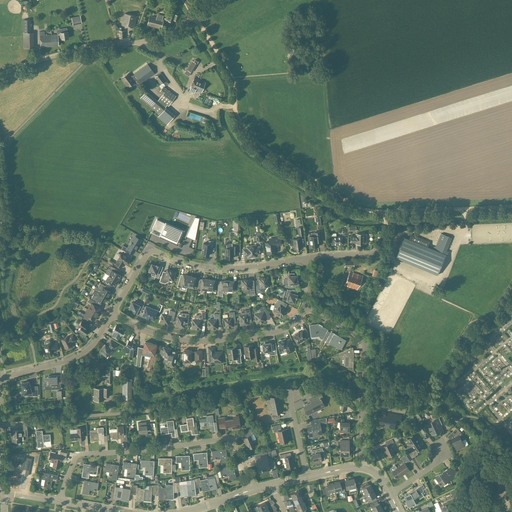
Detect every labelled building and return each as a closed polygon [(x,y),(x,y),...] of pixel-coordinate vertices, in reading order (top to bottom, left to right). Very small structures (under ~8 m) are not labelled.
[(176,11),(171,10),(170,15),(169,14),(167,21),(173,22),(176,11)] [(134,28),(136,16),(125,14),(122,25),(134,28)] [(82,23),(80,16),(71,18),(73,25),(82,23)] [(163,20),(156,18),(149,16),(147,25),(161,29),(163,20)] [(23,20),(23,33),(31,33),(31,24),(31,20),(23,20)] [(68,38),(67,31),(67,28),(61,29),(62,32),(60,32),(60,33),(57,34),(58,39),(61,39),(68,38)] [(58,46),(58,39),(57,34),(48,35),(48,34),(45,34),(44,31),(39,32),(40,47),(58,46)] [(34,48),(34,33),(31,33),(23,33),(23,48),(34,48)] [(192,73),(197,64),(192,61),(187,69),(192,73)] [(134,75),(137,79),(141,84),(145,81),(145,82),(147,80),(155,74),(147,64),(134,74),(134,75)] [(161,89),(162,88),(163,87),(169,83),(161,72),(155,77),(155,78),(155,79),(160,85),(159,86),(161,89)] [(134,82),(134,81),(137,79),(134,75),(133,76),(132,75),(130,77),(128,74),(121,79),(128,87),(134,82)] [(190,88),(201,92),(205,83),(194,78),(190,88)] [(163,87),(162,88),(159,92),(162,94),(158,101),(165,107),(167,105),(168,106),(175,96),(163,87)] [(165,108),(165,107),(158,101),(146,91),(140,98),(159,115),(165,108)] [(174,116),(166,108),(158,117),(167,125),(174,116)] [(194,240),(195,241),(199,218),(195,217),(193,221),(186,236),(194,240)] [(156,220),(153,228),(162,232),(160,236),(179,244),(182,238),(176,235),(177,231),(165,226),(166,224),(156,220)] [(344,244),(343,238),(347,238),(346,230),(343,230),(343,236),(331,237),(332,245),(344,244)] [(317,242),(322,242),(320,232),(313,233),(314,236),(309,236),(310,247),(318,246),(317,242)] [(438,275),(446,255),(447,255),(449,252),(447,251),(452,238),(441,233),(434,249),(428,247),(430,242),(411,234),(409,239),(405,237),(396,258),(438,275)] [(364,234),(356,234),(356,236),(351,236),(351,242),(356,242),(356,244),(364,244),(364,234)] [(274,246),(281,245),(280,237),(271,239),(272,243),(265,244),(267,254),(276,253),(274,246)] [(140,242),(133,238),(127,249),(134,253),(140,242)] [(300,238),(293,239),(293,240),(293,239),(294,249),(294,250),(301,249),(301,248),(300,239),(300,238)] [(203,243),(201,254),(209,255),(210,247),(213,247),(214,241),(208,240),(208,244),(203,243)] [(237,254),(237,246),(232,246),(232,248),(225,248),(225,258),(233,258),(233,254),(237,254)] [(254,247),(248,248),(247,249),(243,249),(244,256),(248,256),(248,258),(257,256),(256,254),(260,254),(259,247),(255,247),(254,247)] [(130,258),(121,253),(117,259),(118,259),(115,265),(121,268),(123,265),(122,265),(123,263),(127,265),(130,258)] [(149,267),(148,270),(149,270),(149,271),(152,272),(150,275),(155,277),(158,278),(161,271),(158,270),(159,266),(156,265),(156,266),(151,264),(150,267),(149,267)] [(111,270),(108,275),(118,281),(120,278),(119,277),(120,275),(117,273),(119,271),(111,266),(110,269),(111,270)] [(175,272),(167,269),(164,277),(161,276),(159,282),(165,284),(166,280),(168,279),(173,281),(173,280),(174,279),(175,277),(174,276),(175,272)] [(356,290),(362,276),(350,272),(344,285),(356,290)] [(294,284),(297,284),(297,281),(296,281),(296,276),(294,276),(294,274),(289,274),(289,279),(284,279),(284,284),(286,284),(286,287),(294,287),(294,284)] [(118,281),(108,275),(106,280),(104,279),(102,282),(110,286),(111,284),(114,285),(115,283),(117,283),(118,281)] [(187,286),(189,276),(186,275),(186,276),(180,275),(177,287),(180,288),(181,285),(187,286)] [(193,277),(189,276),(187,286),(196,288),(198,279),(192,277),(193,277)] [(269,286),(267,277),(259,279),(260,286),(256,287),(257,293),(264,292),(263,287),(269,286)] [(198,288),(202,289),(202,290),(206,289),(207,290),(208,279),(205,279),(205,280),(199,279),(198,288)] [(207,290),(213,290),(212,292),(216,292),(217,281),(212,281),(212,280),(208,279),(207,290)] [(249,295),(255,294),(254,287),(251,288),(250,280),(241,280),(242,289),(248,289),(249,295)] [(218,291),(227,291),(227,281),(224,281),(218,281),(218,291)] [(227,281),(227,291),(236,291),(236,282),(231,281),(227,281)] [(101,290),(99,293),(107,298),(111,292),(104,288),(105,286),(100,283),(97,288),(101,290)] [(286,300),(294,303),(295,298),(296,298),(297,295),(294,294),(295,289),(288,289),(285,296),(287,297),(286,300)] [(107,298),(99,293),(97,296),(94,294),(91,299),(96,302),(97,299),(104,303),(107,298)] [(91,303),(88,309),(97,315),(101,309),(93,304),(95,302),(89,299),(88,301),(91,303)] [(278,307),(274,311),(280,318),(287,311),(282,307),(283,306),(285,303),(278,299),(274,303),(278,307)] [(141,311),(143,306),(144,305),(140,303),(140,304),(136,302),(135,304),(132,302),(129,309),(133,311),(133,312),(136,313),(138,310),(141,311)] [(143,313),(142,316),(147,318),(146,319),(149,321),(150,319),(154,321),(158,311),(146,306),(145,307),(143,306),(141,311),(140,312),(143,313)] [(261,313),(254,314),(257,323),(265,321),(264,315),(265,314),(268,313),(264,306),(259,308),(261,313)] [(85,316),(88,317),(94,321),(97,315),(88,309),(84,315),(80,312),(78,315),(84,318),(85,316)] [(244,315),(239,315),(240,325),(248,324),(247,318),(251,318),(250,310),(244,311),(244,315)] [(162,314),(160,323),(168,325),(171,317),(174,318),(175,312),(169,311),(168,316),(162,314)] [(199,320),(192,319),(192,328),(201,329),(201,321),(205,321),(205,312),(201,312),(201,315),(199,315),(199,320)] [(228,318),(223,319),(224,327),(233,326),(232,318),(235,318),(234,312),(228,313),(229,317),(228,318)] [(178,313),(176,326),(184,328),(185,321),(188,322),(189,314),(178,313)] [(214,319),(208,320),(208,329),(217,328),(217,320),(220,320),(220,314),(214,314),(214,319)] [(89,329),(88,328),(86,327),(88,324),(82,320),(78,326),(80,328),(78,331),(80,333),(80,334),(80,335),(82,336),(83,336),(84,335),(89,329)] [(317,324),(309,325),(311,336),(317,335),(317,336),(320,336),(319,338),(322,339),(321,341),(324,342),(327,337),(324,336),(327,330),(322,327),(321,328),(319,326),(318,326),(317,324)] [(124,330),(116,325),(113,331),(115,332),(114,334),(112,337),(117,340),(120,335),(121,336),(124,330)] [(298,332),(295,334),(296,335),(293,336),(297,343),(306,338),(302,331),(299,333),(298,332)] [(345,340),(338,337),(339,336),(334,333),(331,338),(328,336),(325,343),(328,344),(329,343),(335,346),(335,345),(336,346),(338,346),(341,348),(345,340)] [(66,349),(72,346),(70,342),(72,342),(76,340),(73,335),(68,337),(67,336),(61,340),(66,349)] [(285,339),(278,342),(279,346),(278,347),(279,352),(286,349),(288,354),(293,352),(289,340),(286,341),(285,339)] [(45,352),(46,351),(46,354),(53,353),(53,350),(59,349),(57,343),(51,344),(51,343),(50,341),(49,340),(44,342),(45,345),(44,345),(45,348),(44,348),(44,349),(44,351),(45,352)] [(100,350),(106,356),(111,350),(113,351),(117,346),(111,340),(106,346),(105,344),(100,350)] [(130,349),(129,356),(135,357),(136,346),(129,341),(125,346),(130,349)] [(145,342),(143,348),(138,347),(136,366),(140,366),(141,358),(142,355),(150,357),(151,354),(154,355),(156,345),(152,344),(152,343),(149,343),(145,342)] [(269,351),(269,355),(275,355),(275,350),(271,350),(270,343),(262,344),(262,345),(260,345),(260,351),(263,351),(263,352),(269,351)] [(253,345),(244,346),(245,355),(247,354),(248,358),(254,357),(255,361),(259,360),(258,354),(254,354),(253,345)] [(174,367),(177,352),(170,351),(171,348),(163,347),(163,350),(161,350),(159,356),(164,357),(164,361),(168,362),(167,365),(174,367)] [(236,347),(227,349),(228,359),(236,358),(237,363),(241,363),(240,355),(237,356),(236,347)] [(352,347),(338,354),(339,357),(340,356),(341,359),(344,359),(344,365),(342,364),(342,365),(347,368),(348,367),(353,367),(353,368),(353,355),(348,355),(347,350),(352,347)] [(222,352),(214,353),(214,348),(209,348),(209,363),(222,362),(222,352)] [(183,353),(182,360),(182,362),(183,363),(184,364),(186,364),(187,363),(187,361),(191,361),(201,361),(201,351),(195,351),(195,352),(191,352),(191,350),(184,350),(184,353),(183,353)] [(112,383),(112,376),(113,370),(105,370),(105,376),(101,376),(101,378),(105,378),(105,383),(112,383)] [(43,389),(44,389),(44,388),(50,388),(50,387),(57,387),(57,389),(61,389),(61,383),(57,383),(57,376),(49,376),(49,375),(48,375),(48,377),(44,377),(44,382),(43,382),(43,384),(43,389)] [(21,383),(24,394),(31,392),(32,395),(38,395),(38,388),(33,388),(30,388),(29,381),(21,383)] [(130,400),(130,383),(121,383),(121,391),(119,391),(119,396),(121,396),(121,400),(130,400)] [(109,389),(106,388),(94,388),(93,401),(103,401),(103,397),(109,397),(109,389)] [(324,406),(321,399),(323,399),(320,393),(312,397),(314,402),(304,407),(308,415),(324,406)] [(278,396),(269,398),(272,414),(270,414),(272,420),(280,418),(278,413),(281,412),(278,396)] [(401,422),(402,416),(383,412),(380,425),(389,427),(389,428),(393,429),(395,421),(401,422)] [(211,432),(214,431),(213,423),(212,415),(206,416),(207,421),(199,422),(200,429),(210,428),(211,432)] [(219,428),(225,427),(226,430),(240,428),(238,418),(225,420),(224,417),(218,418),(219,428)] [(192,434),(195,434),(193,426),(194,426),(192,418),(186,419),(187,424),(180,425),(180,432),(191,430),(192,434)] [(308,433),(309,437),(322,434),(322,430),(321,430),(320,424),(323,423),(323,425),(326,424),(326,418),(313,421),(314,424),(307,426),(308,433)] [(443,430),(440,423),(441,422),(439,418),(432,421),(434,426),(429,428),(432,435),(443,430)] [(337,422),(339,422),(339,433),(349,433),(349,422),(344,422),(344,419),(337,419),(337,422)] [(172,437),(175,437),(174,429),(173,420),(166,421),(167,426),(160,428),(161,434),(171,433),(172,437)] [(147,432),(146,429),(152,428),(152,423),(145,424),(145,425),(138,426),(139,433),(147,432)] [(272,426),(273,428),(272,428),(274,432),(277,432),(280,443),(288,442),(286,429),(281,430),(280,427),(280,424),(272,426)] [(31,435),(30,426),(23,426),(24,430),(21,430),(12,431),(13,442),(22,441),(21,435),(31,435)] [(124,442),(124,437),(123,435),(124,434),(123,426),(116,426),(117,432),(110,432),(110,439),(121,438),(121,443),(124,442)] [(85,445),(88,445),(87,436),(84,436),(83,427),(77,428),(77,433),(70,434),(71,441),(81,440),(81,445),(85,445)] [(101,444),(104,444),(104,436),(103,427),(96,427),(97,433),(90,433),(90,440),(101,440),(101,444)] [(456,428),(452,432),(454,437),(451,439),(457,450),(465,446),(459,436),(459,435),(459,434),(461,432),(456,428)] [(36,431),(36,435),(36,439),(37,448),(44,447),(43,442),(50,441),(50,434),(40,435),(39,431),(36,431)] [(244,434),(246,438),(243,439),(247,449),(254,446),(250,436),(254,435),(252,431),(244,434)] [(418,454),(417,452),(423,448),(414,435),(408,440),(413,448),(408,452),(412,458),(418,454)] [(388,457),(395,454),(390,444),(394,442),(392,439),(386,442),(387,445),(383,447),(388,457)] [(348,456),(349,440),(340,440),(340,456),(348,456)] [(324,457),(322,448),(311,451),(312,455),(314,464),(322,462),(321,457),(324,457)] [(221,463),(228,462),(227,453),(221,454),(220,450),(211,451),(213,460),(220,459),(221,463)] [(60,452),(60,454),(50,452),(49,459),(54,460),(52,467),(59,468),(61,458),(65,459),(67,453),(60,452)] [(198,468),(208,467),(207,458),(203,458),(203,453),(193,454),(194,460),(198,460),(198,468)] [(280,458),(284,457),(287,468),(294,467),(291,456),(288,456),(287,453),(280,455),(280,458)] [(259,473),(270,471),(266,454),(260,456),(261,458),(256,460),(259,473)] [(404,455),(401,457),(405,463),(392,471),(397,479),(410,470),(405,463),(408,461),(404,456),(405,456),(404,455)] [(180,470),(189,470),(189,461),(185,461),(185,456),(176,456),(176,463),(180,463),(180,470)] [(16,467),(26,470),(24,475),(28,476),(29,470),(30,467),(32,458),(25,457),(24,462),(17,461),(16,467)] [(171,473),(172,464),(168,464),(168,458),(158,458),(158,465),(163,465),(162,473),(171,473)] [(153,475),(154,466),(150,466),(150,463),(150,461),(141,460),(140,467),(145,467),(144,475),(153,475)] [(134,478),(136,469),(132,468),(133,463),(123,462),(122,468),(127,469),(126,477),(134,478)] [(106,463),(105,467),(104,467),(103,471),(109,472),(108,478),(116,479),(118,471),(114,470),(115,464),(106,463)] [(88,468),(83,467),(82,477),(88,478),(89,473),(96,474),(98,466),(89,464),(88,468)] [(230,480),(236,478),(234,469),(229,470),(228,466),(219,468),(221,477),(229,475),(230,480)] [(455,470),(453,472),(450,468),(436,477),(441,485),(458,474),(455,470)] [(50,488),(53,478),(57,479),(58,475),(40,471),(39,478),(45,479),(43,486),(50,488)] [(207,479),(210,490),(218,489),(216,482),(219,481),(217,474),(214,475),(207,477),(207,479)] [(186,484),(188,496),(196,495),(195,485),(198,485),(196,478),(194,479),(194,480),(191,480),(191,483),(186,484)] [(199,478),(196,478),(198,485),(201,484),(203,492),(210,490),(207,479),(200,480),(199,478)] [(350,490),(350,488),(356,487),(354,479),(347,480),(348,482),(345,483),(346,490),(350,490)] [(89,485),(88,485),(83,484),(82,493),(88,494),(89,490),(97,491),(98,483),(89,481),(89,485)] [(179,482),(176,483),(176,489),(179,489),(180,497),(188,496),(186,484),(179,485),(179,482)] [(344,483),(341,484),(340,482),(333,483),(335,491),(341,490),(342,491),(345,490),(344,483)] [(111,491),(114,492),(113,499),(121,500),(123,488),(115,487),(116,484),(113,483),(111,491)] [(165,487),(166,499),(173,499),(173,489),(176,489),(176,483),(173,483),(173,485),(170,485),(170,487),(165,487)] [(329,493),(335,491),(333,483),(327,484),(328,487),(324,488),(326,494),(329,493)] [(370,484),(368,485),(367,483),(361,486),(362,489),(363,488),(366,494),(373,490),(370,484)] [(130,491),(133,492),(134,485),(131,485),(130,490),(123,488),(121,500),(128,501),(130,491)] [(137,485),(134,485),(133,492),(136,492),(136,500),(143,501),(144,489),(137,488),(137,485)] [(151,491),(155,491),(155,485),(152,485),(149,485),(148,489),(144,489),(143,501),(151,501),(151,491)] [(158,485),(155,485),(155,491),(158,491),(158,499),(166,499),(165,487),(162,488),(162,486),(158,486),(158,485)] [(420,486),(415,489),(416,490),(411,494),(411,493),(404,497),(409,507),(416,503),(417,501),(416,499),(418,497),(421,498),(424,496),(422,493),(424,491),(420,486)] [(301,496),(298,490),(290,494),(293,500),(301,496)] [(373,490),(366,494),(369,499),(368,500),(369,503),(375,500),(374,497),(376,496),(373,490)] [(293,500),(295,506),(304,502),(301,496),(293,500)] [(371,507),(373,507),(375,511),(376,511),(382,509),(380,503),(377,504),(376,501),(370,504),(371,507)] [(442,511),(453,511),(452,508),(455,507),(452,501),(440,507),(442,511)] [(265,502),(257,506),(259,511),(268,508),(265,502)] [(304,502),(295,506),(298,511),(306,507),(304,502)]
